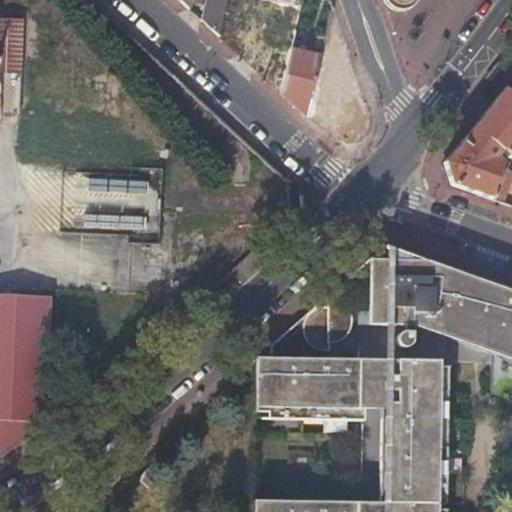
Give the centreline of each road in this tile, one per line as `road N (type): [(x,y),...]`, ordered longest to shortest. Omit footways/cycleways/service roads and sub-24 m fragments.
road 1 (secondary): [(0,496),(57,459),(362,190)]
road 2 (residential): [(140,0),(326,174),(362,190)]
road 3 (secondary): [(405,144),(510,0)]
road 4 (residential): [(362,190),(511,243)]
road 5 (residential): [(356,0),(405,144)]
